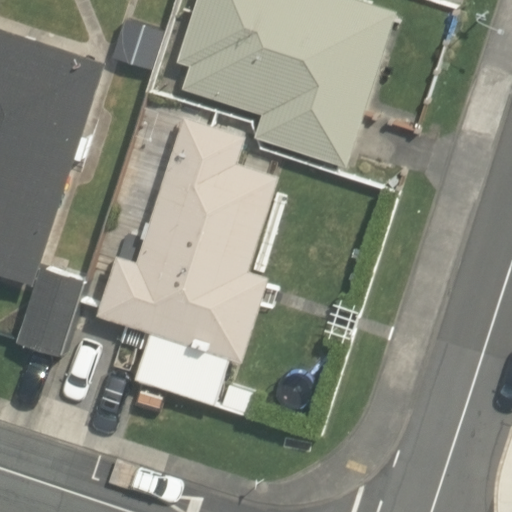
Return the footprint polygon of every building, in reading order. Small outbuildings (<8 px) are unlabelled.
[(400,12),(362,0),(202,0),(184,58),(199,63),(192,84),(272,111),(264,135),(350,163),(400,12)] [(81,155),(110,65),(0,29),(0,272),(40,285),(81,155)] [(164,142),(176,107),(152,99),(141,134),(164,142)] [(140,376),(219,403),(234,359),(247,364),(275,277),(252,270),(284,174),(242,160),(251,135),(188,115),(140,260),(121,254),(101,314),(155,331),(140,376)] [(23,343),(66,356),(88,281),(46,268),(23,343)]
